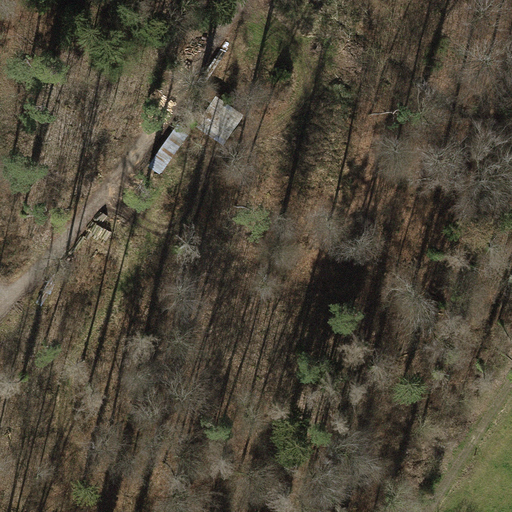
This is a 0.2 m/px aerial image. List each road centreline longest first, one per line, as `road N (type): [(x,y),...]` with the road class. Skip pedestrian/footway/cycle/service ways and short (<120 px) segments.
road 1 (track): [(0,318),(161,123),(244,0)]
road 2 (track): [(511,386),(426,511)]
